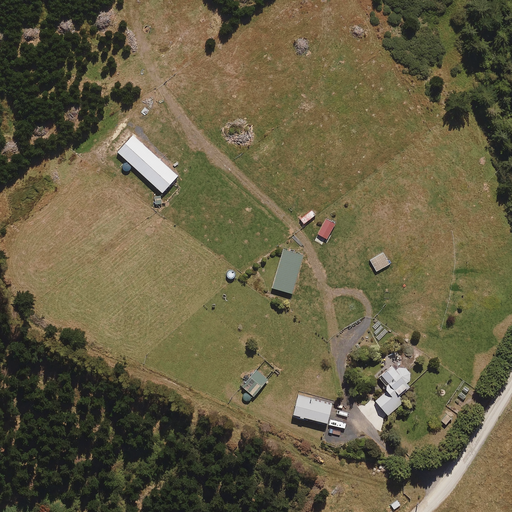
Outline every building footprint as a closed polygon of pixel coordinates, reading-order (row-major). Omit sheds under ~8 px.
[(177,176),(133,135),(117,152),(162,192),(177,176)] [(336,222),(327,218),(318,233),(327,238),(336,222)] [(303,253),(284,248),(273,287),(292,292),(303,253)] [(390,263),(384,252),(370,259),(377,270),(390,263)] [(411,385),(408,382),(414,376),(402,362),(396,368),(392,364),(375,380),(385,391),(376,400),(388,414),(404,399),(400,395),(411,385)] [(268,379),(257,370),(243,386),(254,395),(268,379)] [(331,405),(297,396),(293,415),(327,424),(331,405)] [(452,418),(447,414),(441,420),(446,425),(452,418)]
